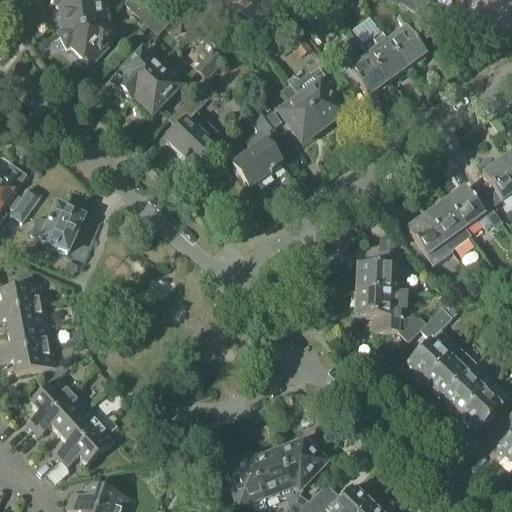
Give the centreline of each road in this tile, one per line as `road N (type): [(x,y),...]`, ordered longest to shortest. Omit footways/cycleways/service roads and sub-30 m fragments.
road 1 (residential): [(223,284),(500,82)]
road 2 (residential): [(223,284),(0,85)]
road 3 (residential): [(459,511),(302,362)]
road 4 (residential): [(188,413),(251,405),(302,362)]
